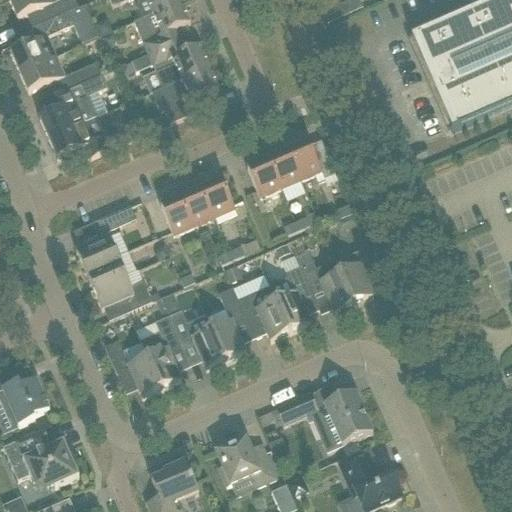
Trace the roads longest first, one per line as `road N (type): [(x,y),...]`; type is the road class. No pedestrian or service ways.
road 1 (residential): [(129,440),(160,436),(341,357),(372,357),(393,381),(450,511)]
road 2 (residential): [(221,0),(259,88),(256,127),(26,215)]
road 3 (residential): [(64,322),(107,418),(129,440)]
